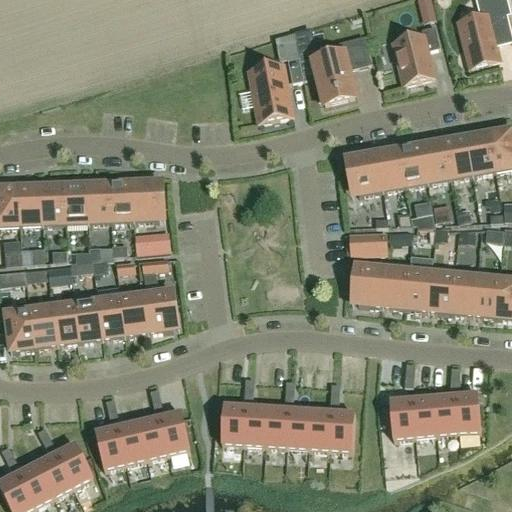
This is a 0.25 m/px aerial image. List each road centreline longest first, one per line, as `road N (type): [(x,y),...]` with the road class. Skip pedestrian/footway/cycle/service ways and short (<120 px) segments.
road 1 (residential): [(0,156),(114,147),(220,158),(511,95)]
road 2 (residential): [(0,388),(116,387),(224,353),(304,342),(511,361)]
